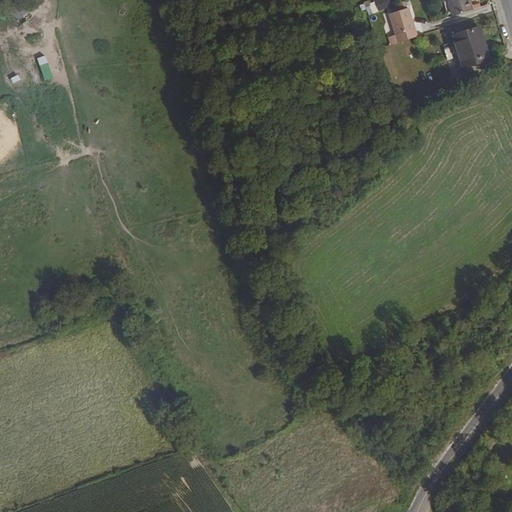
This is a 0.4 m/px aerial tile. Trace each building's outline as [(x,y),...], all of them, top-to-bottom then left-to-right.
[(388,0),(378,0),(367,4),(371,14),(391,7),(388,0)] [(447,0),(452,16),(472,10),(469,2),(468,0),(447,0)] [(408,8),(389,14),(396,35),(415,29),(408,8)] [(479,28),(452,36),(463,68),(490,60),(479,28)] [(45,55),(37,58),(43,80),(51,78),(45,55)] [(502,318),(493,326),(499,332),(508,324),(502,318)]
